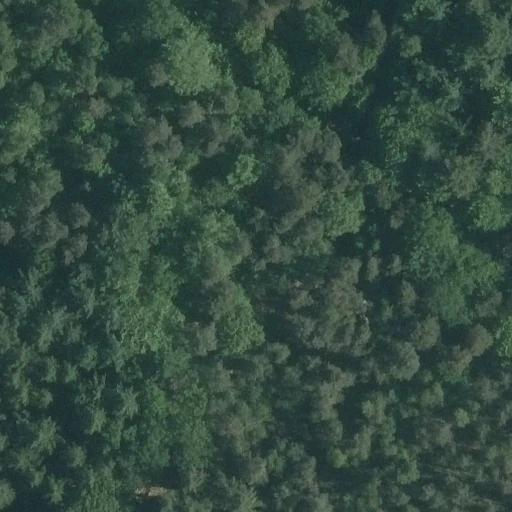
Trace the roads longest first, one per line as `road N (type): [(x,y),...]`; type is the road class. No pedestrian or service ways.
road 1 (track): [(266,72),(129,511)]
road 2 (track): [(366,147),(511,256)]
road 3 (track): [(392,0),(366,147)]
road 4 (track): [(266,72),(366,147)]
road 5 (track): [(166,0),(266,72)]
